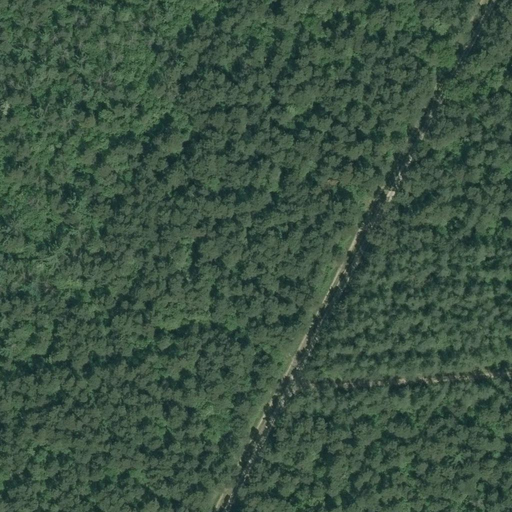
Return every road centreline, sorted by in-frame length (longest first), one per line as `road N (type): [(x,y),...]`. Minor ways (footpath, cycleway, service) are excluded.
road 1 (track): [(227,511),(489,0)]
road 2 (track): [(511,382),(282,403)]
